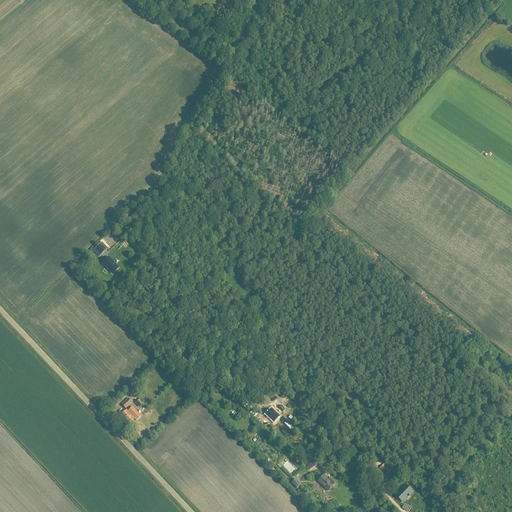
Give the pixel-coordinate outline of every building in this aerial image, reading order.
[(99,257),(108,249),(102,243),(94,251),(99,257)] [(106,267),(110,271),(111,271),(113,273),(119,268),(114,264),(115,264),(112,260),(111,261),(108,258),(103,263),(106,266),(106,267)] [(121,405),(125,408),(131,402),(128,398),(121,405)] [(128,425),(135,419),(136,420),(141,416),(132,407),(128,411),(126,410),(120,416),(128,425)] [(272,410),(267,415),(275,423),(280,418),(272,410)] [(385,465),(380,469),(386,475),(391,471),(385,465)] [(328,491),(332,487),(332,486),(335,483),(331,478),(328,480),(327,479),(328,478),(324,475),(318,482),(328,491)] [(384,480),(386,482),(385,483),(389,486),(393,482),(388,477),(384,480)] [(300,484),(296,478),(291,482),(296,487),(300,484)] [(399,492),(396,495),(397,496),(403,502),(406,499),(405,497),(408,494),(410,495),(413,492),(406,485),(402,489),(404,490),(401,493),(399,492)]
